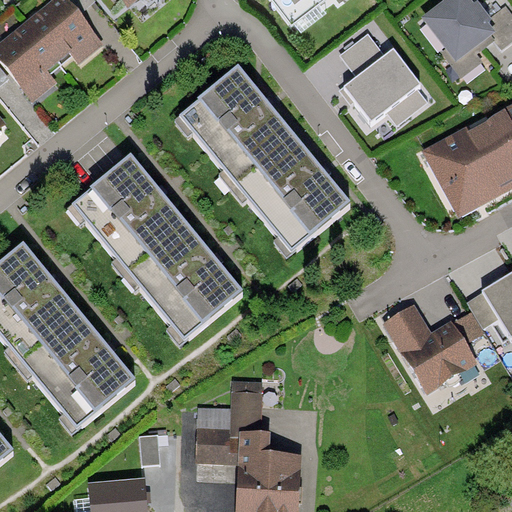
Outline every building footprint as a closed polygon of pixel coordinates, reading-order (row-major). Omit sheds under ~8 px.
[(54,0),(26,23),(61,67),(73,57),(80,66),(104,46),(65,0),(54,0)] [(92,0),(68,0),(80,14),(94,2),(92,0)] [(139,0),(120,0),(128,9),(139,0)] [(281,0),(292,14),(310,0),(281,0)] [(471,0),(446,0),(422,19),(457,64),(490,38),(496,34),(489,25),(493,21),(491,18),(478,2),(475,4),(471,0)] [(511,14),(506,6),(491,18),(493,21),(489,25),(496,34),(490,38),(501,52),(511,43),(511,14)] [(61,67),(26,23),(0,44),(0,64),(33,104),(57,84),(50,76),(61,67)] [(357,79),(385,57),(368,35),(340,56),(357,79)] [(421,86),(394,50),(385,57),(357,79),(340,92),(351,107),(354,104),(371,126),(386,114),(397,128),(428,104),(417,89),(421,86)] [(180,118),(235,184),(295,135),(239,67),(198,101),(199,103),(180,118)] [(0,87),(10,80),(0,68),(0,87)] [(467,128),(422,152),(459,220),(511,190),(511,106),(506,110),(507,112),(469,132),(467,128)] [(352,205),(295,135),(235,184),(292,253),(352,205)] [(73,206),(128,273),(187,225),(131,157),(91,190),(91,191),(73,206)] [(244,294),(187,225),(128,273),(185,342),(244,294)] [(0,333),(21,359),(79,312),(24,245),(0,264),(0,333)] [(511,341),(511,340),(511,274),(482,292),(483,294),(500,321),(511,341)] [(500,321),(483,294),(468,304),(484,330),(500,321)] [(432,334),(414,305),(383,324),(428,397),(478,366),(465,345),(452,324),(451,322),(432,334)] [(137,382),(79,312),(21,359),(79,429),(137,382)] [(484,335),(471,313),(452,324),(465,345),(484,335)] [(230,454),(239,454),(240,433),(261,434),(263,383),(232,382),(232,410),(230,454)] [(230,454),(232,410),(198,408),(196,464),(239,465),(239,454),(230,454)] [(261,434),(240,433),(239,454),(239,465),(235,511),(298,511),(301,456),(270,454),(271,435),(261,434)] [(0,464),(14,453),(0,435),(0,464)] [(158,436),(140,437),(142,467),(161,465),(158,436)] [(89,484),(90,511),(147,511),(145,480),(89,484)]
